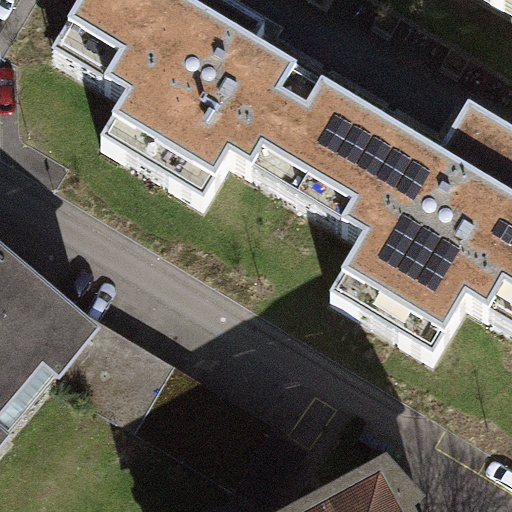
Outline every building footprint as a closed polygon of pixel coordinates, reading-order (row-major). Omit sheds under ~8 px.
[(306,218),(363,127),(247,56),(258,38),(194,0),(96,0),(57,66),(131,111),(119,132),(216,190),(228,171),(306,218)] [(511,0),(474,0),(511,20),(511,0)] [(363,127),(306,218),(365,254),(344,288),(440,347),(464,308),(511,337),(511,143),(470,118),(438,172),(363,127)] [(0,448),(3,445),(0,441),(0,410),(37,367),(53,381),(86,342),(58,318),(0,269),(0,448)] [(52,387),(135,436),(168,378),(66,313),(58,318),(86,342),(53,381),(52,387)] [(303,456),(168,378),(135,436),(259,509),(303,456)] [(406,511),(379,486),(330,511),(406,511)]
